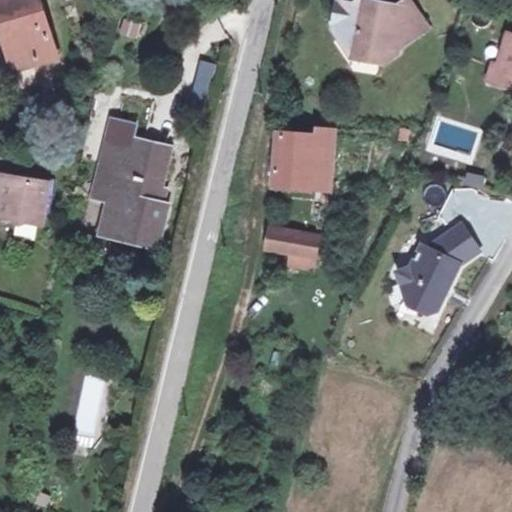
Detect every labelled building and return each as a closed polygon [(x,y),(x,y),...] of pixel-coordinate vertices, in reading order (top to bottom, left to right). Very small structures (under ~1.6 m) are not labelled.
[(51,55),(35,0),(0,0),(0,14),(11,66),(51,55)] [(427,24),(411,0),(408,0),(374,21),(378,4),(365,1),(355,8),(344,6),(335,29),(343,42),(341,44),(353,63),(369,53),(380,57),(386,65),(397,58),(396,54),(422,37),(420,32),(427,24)] [(137,41),(142,24),(122,18),(117,34),(137,41)] [(496,59),(495,63),(503,79),(511,81),(511,29),(506,28),(496,59)] [(495,63),(496,59),(490,57),(485,74),(503,79),(495,63)] [(206,102),(216,65),(200,60),(190,97),(206,102)] [(117,112),(103,177),(118,181),(114,198),(107,228),(163,239),(172,200),(155,196),(159,179),(167,179),(173,143),(148,137),(149,134),(139,131),(141,118),(117,112)] [(313,132),(274,130),(271,190),(325,193),(330,119),(314,118),(313,132)] [(42,222),(47,180),(0,174),(0,198),(5,200),(3,217),(42,222)] [(99,195),(114,198),(118,181),(103,177),(99,195)] [(407,258),(394,262),(404,294),(423,304),(432,301),(455,255),(475,242),(458,217),(431,235),(427,241),(418,236),(407,258)] [(317,227),(270,219),(269,239),(293,243),(314,246),(317,227)] [(314,246),(293,243),(291,255),(312,259),(314,246)] [(85,375),(72,434),(99,440),(112,381),(85,375)]
